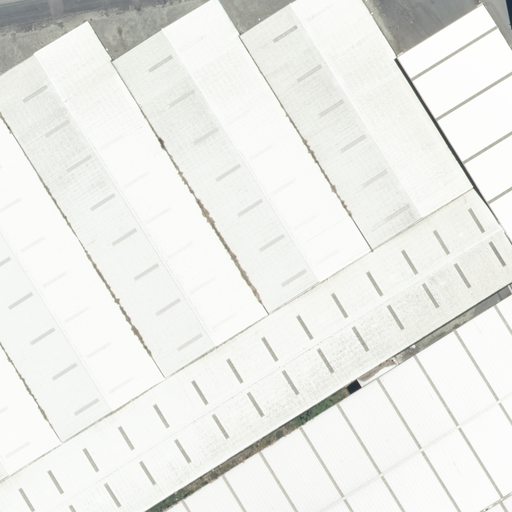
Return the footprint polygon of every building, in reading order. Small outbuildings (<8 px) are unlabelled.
[(0,486),(463,208),(335,0),(315,0),(223,57),(197,14),(94,77),(72,42),(0,85),(0,486)] [(511,0),(503,0),(511,37),(511,36),(511,0)] [(384,79),(463,208),(511,287),(511,101),(467,29),(384,79)] [(511,287),(463,208),(0,486),(0,511),(148,511),(511,289),(511,287)] [(511,511),(511,312),(510,309),(176,511),(511,511)]
